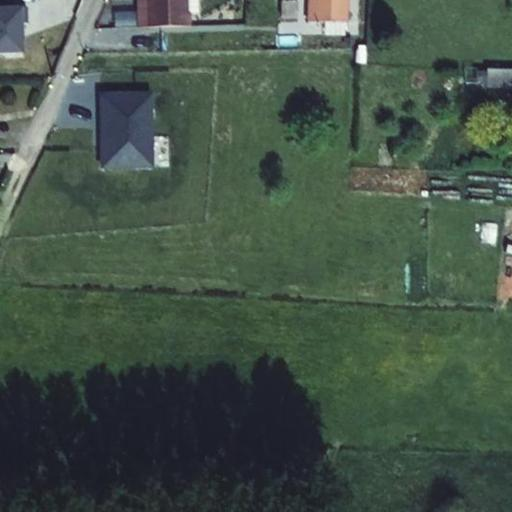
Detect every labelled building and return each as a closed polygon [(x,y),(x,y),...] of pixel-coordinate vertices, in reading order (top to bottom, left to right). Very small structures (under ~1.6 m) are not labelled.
[(138,12),(139,28),(190,27),(189,14),(198,13),(197,0),(144,0),(144,12),(138,12)] [(309,0),(309,23),(347,23),(346,0),(309,0)] [(0,54),(22,54),(20,7),(0,7),(0,54)] [(485,86),(511,86),(511,70),(486,69),(485,86)] [(151,91),(98,91),(99,171),(151,170),(151,91)]
